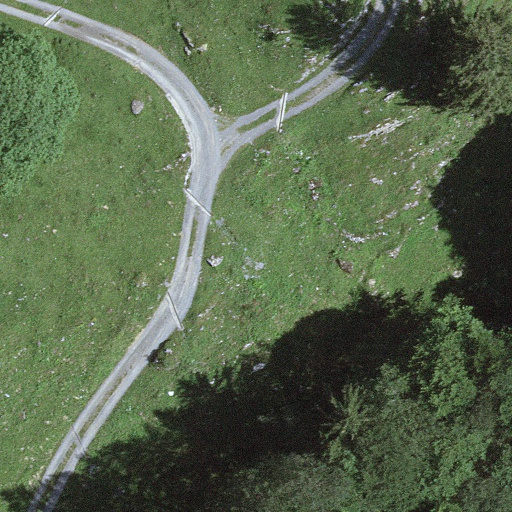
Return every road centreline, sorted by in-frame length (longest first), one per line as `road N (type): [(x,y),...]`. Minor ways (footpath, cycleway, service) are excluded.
road 1 (track): [(40,511),(88,409),(186,282),(206,153),(203,119),(185,89),(139,44),(36,0)]
road 2 (track): [(206,153),(327,86),(360,54),(388,0)]
